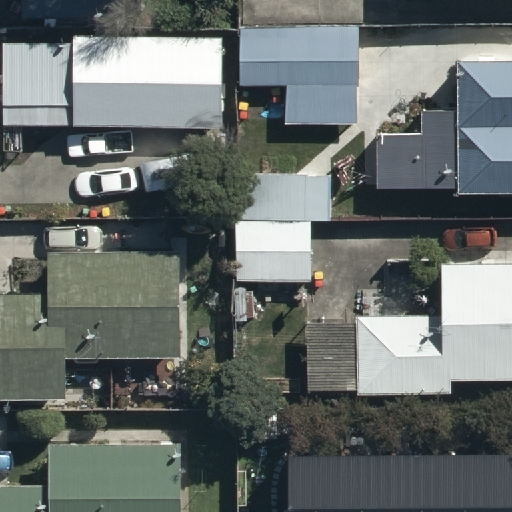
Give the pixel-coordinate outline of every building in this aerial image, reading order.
[(113,0),(30,0),(31,35),(114,35),(113,0)] [(511,0),(396,0),(397,1),(472,2),(472,12),(511,12),(511,0)] [(359,131),(359,31),(247,31),(248,88),(289,88),(289,131),(359,131)] [(0,114),(81,114),(81,141),(227,141),(226,51),(0,51),(0,114)] [(429,142),(383,142),(383,201),(511,200),(511,65),(461,66),(461,120),(429,120),(429,142)] [(312,287),(313,229),(247,228),(247,286),(312,287)] [(0,409),(69,410),(69,365),(182,366),(182,264),(50,264),(50,304),(0,303),(0,409)] [(363,332),(312,333),(314,399),(362,396),(362,402),(456,401),(456,385),(511,384),(511,269),(446,270),(447,322),(363,323),(363,332)] [(0,511),(187,511),(188,456),(57,455),(57,499),(0,499),(0,511)] [(511,511),(511,470),(298,471),(297,511),(511,511)]
